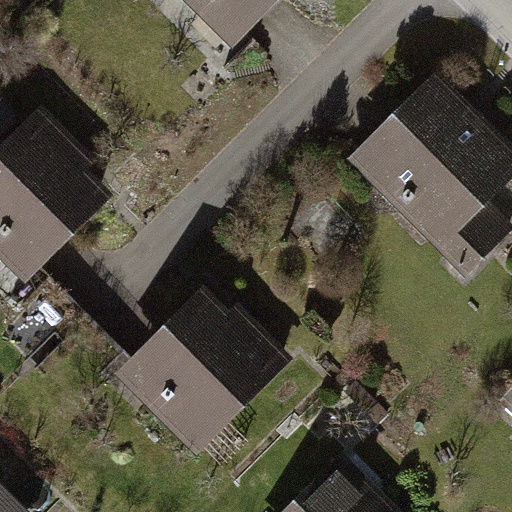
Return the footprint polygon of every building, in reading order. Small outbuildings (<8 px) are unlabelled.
[(178,0),(213,42),(263,0),(178,0)] [(511,169),(511,153),(436,70),(342,156),(455,280),(511,229),(511,227),(483,196),(511,169)] [(28,107),(0,133),(0,256),(16,274),(106,191),(28,107)] [(192,273),(101,367),(178,442),(270,348),(192,273)] [(511,421),(511,376),(490,402),(511,421)] [(375,511),(320,460),(270,511),(375,511)]
